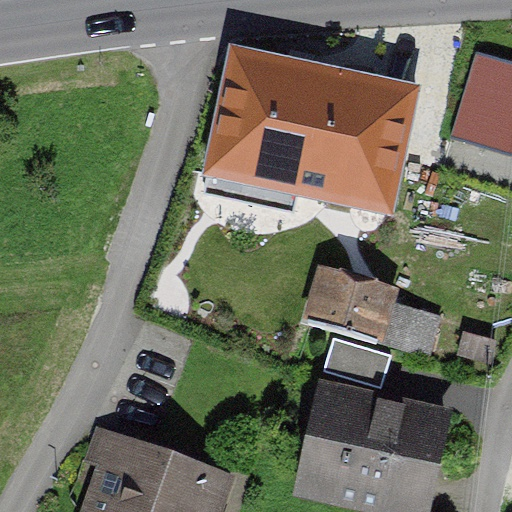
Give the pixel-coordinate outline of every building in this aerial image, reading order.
[(420,95),(238,53),(209,175),(391,218),(420,95)] [(327,279),(313,325),(325,328),(380,345),(408,353),(418,320),(392,313),(396,299),(327,279)] [(380,345),(325,328),(312,370),(367,387),(380,345)] [(425,511),(448,423),(328,394),(304,491),(388,511),(425,511)] [(213,511),(225,483),(124,446),(98,511),(213,511)]
